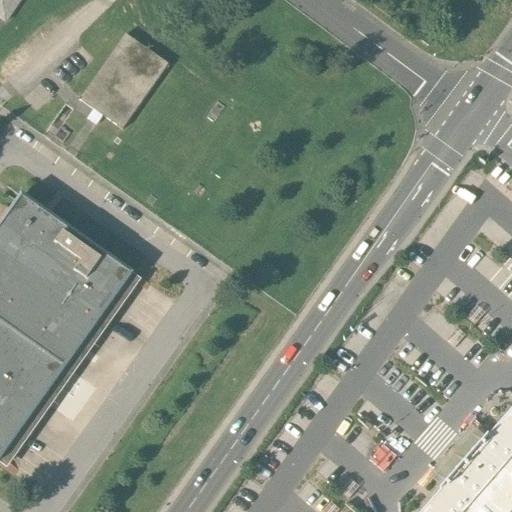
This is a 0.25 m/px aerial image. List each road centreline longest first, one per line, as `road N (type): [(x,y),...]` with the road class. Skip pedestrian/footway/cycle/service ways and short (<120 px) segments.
road 1 (secondary): [(186,511),(469,116)]
road 2 (unclassified): [(469,116),(320,0)]
